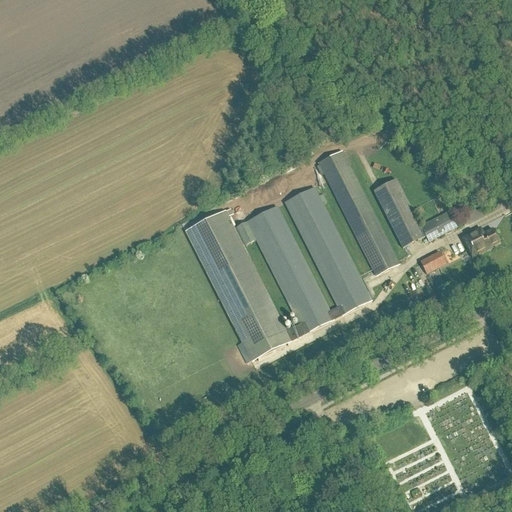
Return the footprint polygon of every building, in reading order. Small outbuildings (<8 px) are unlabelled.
[(342,154),(320,165),(377,277),(399,266),(342,154)] [(434,241),(426,225),(420,227),(396,181),(374,193),(404,250),(426,238),(429,243),(434,241)] [(330,313),(278,210),(236,231),(245,248),(257,241),(300,326),(286,333),(228,219),(233,216),(231,211),(226,213),(185,233),(241,345),(237,347),(246,365),(251,363),(251,364),(291,343),(305,336),(371,302),(315,191),(286,205),(339,309),(330,313)] [(421,194),(415,197),(418,205),(425,202),(421,194)] [(449,214),(426,225),(434,241),(457,228),(449,214)] [(480,230),(462,239),(473,259),(493,249),(492,248),(499,244),(493,231),(483,236),(480,230)] [(440,253),(420,263),(427,276),(446,266),(440,253)] [(425,313),(435,308),(430,300),(421,304),(425,313)]
